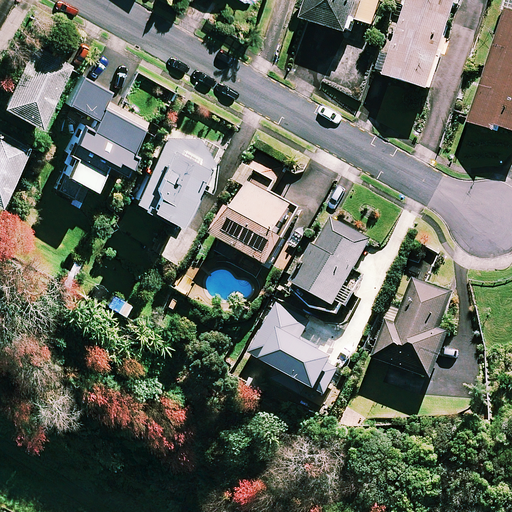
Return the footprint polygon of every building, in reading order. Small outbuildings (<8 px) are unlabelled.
[(350,31),(355,15),(376,22),(383,0),(308,0),(303,15),(350,31)] [(458,0),(408,0),(392,52),(385,49),(378,71),(430,88),(458,0)] [(511,10),(507,9),(470,121),(497,130),(498,125),(511,129),(511,10)] [(69,62),(33,41),(0,97),(0,98),(36,119),(69,62)] [(108,88),(80,72),(67,98),(95,113),(90,122),(81,118),(66,145),(73,149),(52,188),(79,203),(104,156),(122,166),(134,145),(130,143),(140,123),(101,102),(108,88)] [(208,157),(215,145),(174,120),(130,193),(167,215),(191,175),(203,182),(216,161),(208,157)] [(0,190),(27,145),(0,129),(0,190)] [(283,169),(261,157),(214,246),(234,257),(241,245),(271,261),(302,205),(272,189),(283,169)] [(351,304),(372,269),(359,261),(373,238),(333,213),(289,287),(337,315),(345,301),(351,304)] [(399,295),(377,354),(385,357),(379,374),(409,385),(415,368),(434,375),(451,329),(442,325),(454,292),(413,276),(405,297),(399,295)] [(110,290),(102,304),(126,317),(134,303),(110,290)] [(249,303),(229,303),(229,318),(249,318),(249,303)] [(281,346),(282,323),(264,322),(264,346),(281,346)] [(259,397),(277,405),(283,389),(265,382),(259,397)]
